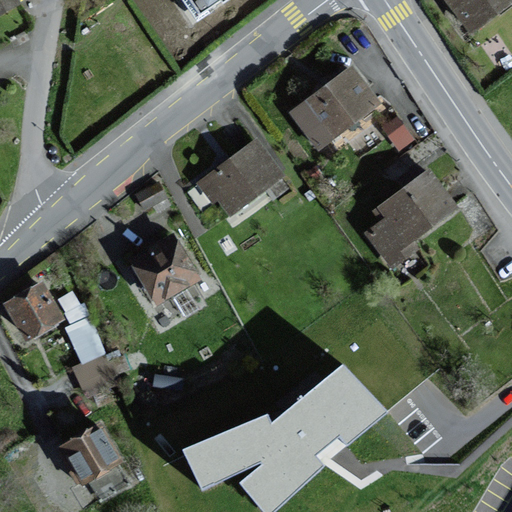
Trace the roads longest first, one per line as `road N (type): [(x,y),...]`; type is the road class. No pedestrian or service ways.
road 1 (tertiary): [(38,223),(326,0)]
road 2 (residential): [(49,0),(27,182),(38,223)]
road 3 (unclassified): [(511,184),(384,0)]
